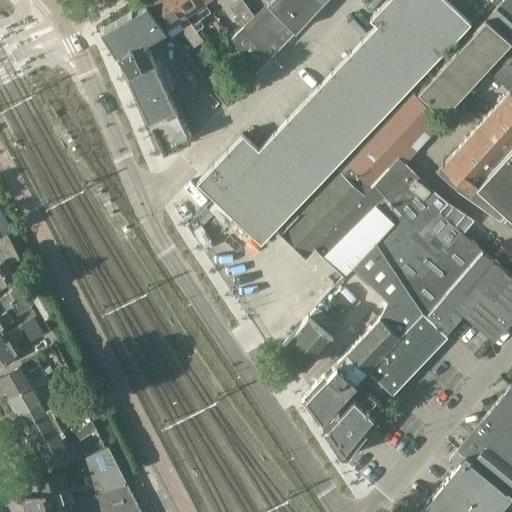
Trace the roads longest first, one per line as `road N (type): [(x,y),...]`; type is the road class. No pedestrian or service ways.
road 1 (tertiary): [(341,511),(143,204)]
road 2 (residential): [(143,204),(346,0)]
road 3 (residential): [(511,335),(367,511)]
road 4 (tertiary): [(143,204),(59,14)]
